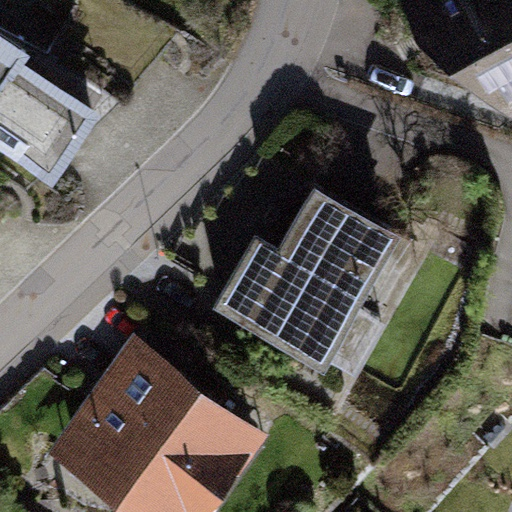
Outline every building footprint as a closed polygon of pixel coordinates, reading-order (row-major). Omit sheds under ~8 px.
[(444,49),(511,4),(511,0),(407,0),(412,22),(444,49)] [(511,4),(444,49),(511,103),(511,4)] [(116,101),(0,23),(0,146),(59,186),(116,101)] [(257,234),(221,295),(316,349),(388,224),(318,185),(282,248),(257,234)] [(176,511),(241,423),(145,355),(77,450),(163,511),(176,511)] [(511,511),(511,406),(478,395),(439,511),(511,511)]
